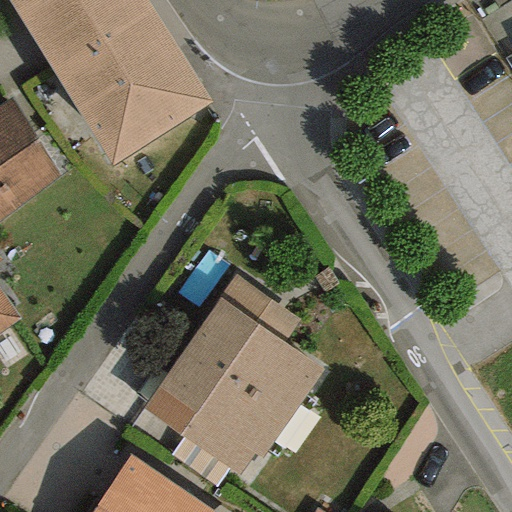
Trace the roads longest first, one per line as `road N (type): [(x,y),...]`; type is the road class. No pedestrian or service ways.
road 1 (residential): [(288,135),(221,160),(0,457)]
road 2 (residential): [(288,135),(509,511)]
